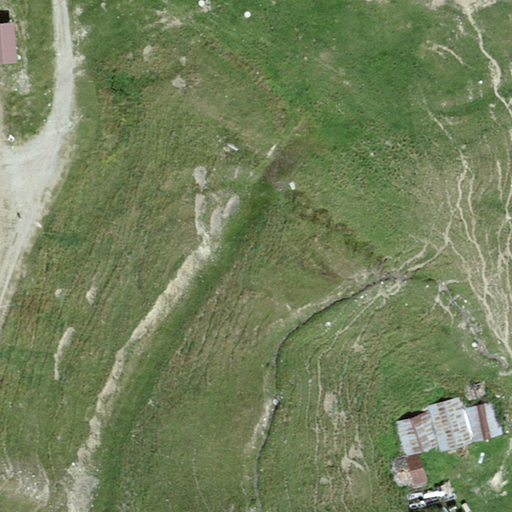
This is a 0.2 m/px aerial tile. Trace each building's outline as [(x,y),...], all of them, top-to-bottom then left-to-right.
[(0,60),(17,61),(17,21),(0,20),(0,60)] [(458,401),(432,408),(443,448),(469,441),(458,401)] [(502,432),(495,405),(468,412),(475,439),(502,432)] [(436,444),(426,414),(399,423),(409,453),(436,444)] [(418,457),(398,462),(405,485),(424,480),(418,457)]
